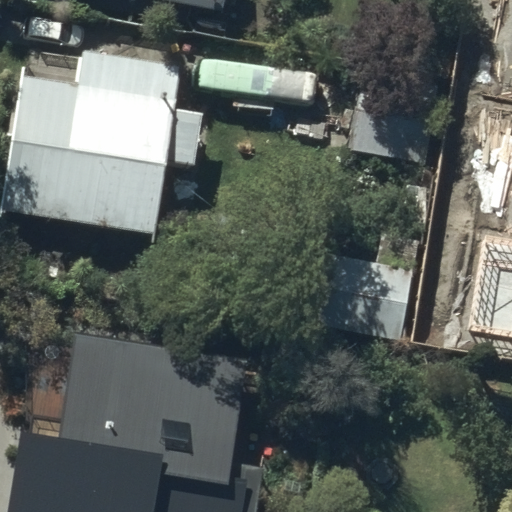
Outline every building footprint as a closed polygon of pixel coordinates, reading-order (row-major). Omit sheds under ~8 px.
[(155,0),(218,12),(220,0),(155,0)] [(70,82),(15,74),(0,176),(0,213),(144,234),(155,163),(188,168),(195,114),(165,110),(172,66),(75,52),(70,82)] [(438,108),(366,95),(356,151),(428,164),(438,108)] [(511,309),(482,305),(476,343),(511,349),(511,309)] [(236,366),(75,339),(58,444),(20,438),(7,511),(253,511),(259,474),(220,467),(236,366)]
